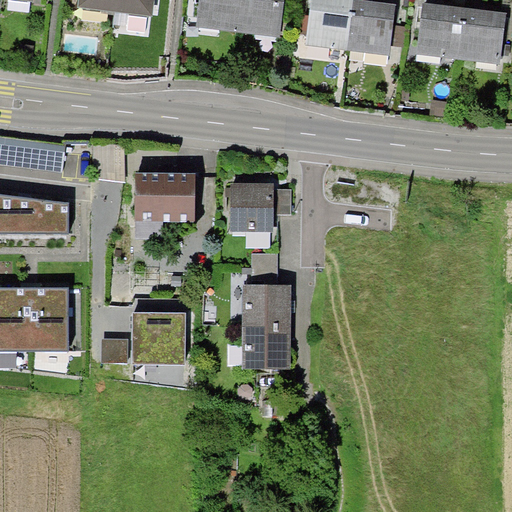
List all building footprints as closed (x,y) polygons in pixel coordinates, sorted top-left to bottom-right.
[(33,0),(11,0),(10,9),(32,12),(33,0)] [(153,0),(79,0),(79,8),(151,16),(153,0)] [(278,0),(197,0),(194,30),(274,39),(278,0)] [(394,3),(369,0),(310,0),(306,43),(365,50),(364,57),(388,60),(394,3)] [(505,14),(424,3),(417,50),(498,61),(505,14)] [(66,149),(0,139),(0,167),(62,176),(66,149)] [(123,152),(92,152),(92,186),(123,187),(123,152)] [(192,181),(130,179),(128,243),(158,244),(158,227),(191,228),(192,181)] [(289,194),(228,192),(227,233),(274,235),(274,217),(289,217),(289,194)] [(69,208),(0,199),(0,240),(70,240),(69,208)] [(247,288),(240,290),(239,348),(227,348),(227,369),(286,370),(287,288),(280,288),(280,261),(247,261),(247,288)] [(68,289),(0,288),(0,350),(68,351),(68,289)] [(125,312),(127,371),(185,370),(184,311),(125,312)]
